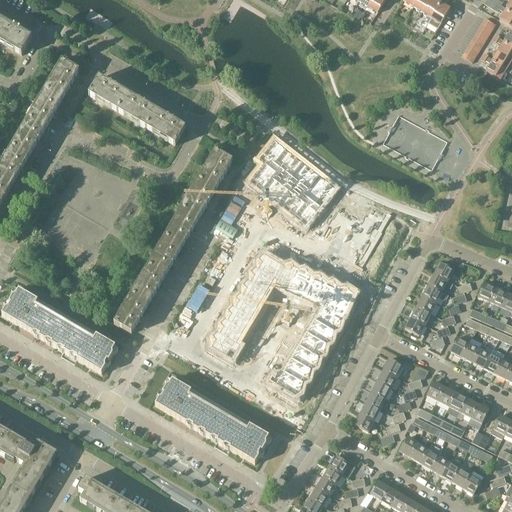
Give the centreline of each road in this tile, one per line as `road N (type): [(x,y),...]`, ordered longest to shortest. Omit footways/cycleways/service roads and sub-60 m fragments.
road 1 (residential): [(0,251),(64,136),(75,134),(164,179),(176,174),(204,124)]
road 2 (residential): [(281,504),(113,402)]
road 3 (residential): [(113,402),(209,235)]
road 4 (residential): [(204,124),(101,66),(88,45),(63,30),(44,34)]
road 5 (residential): [(327,431),(472,511)]
road 6 (secondary): [(241,511),(101,425)]
road 7 (residential): [(378,334),(511,403)]
road 8 (secondary): [(92,440),(210,511)]
road 9 (residential): [(113,402),(0,335)]
